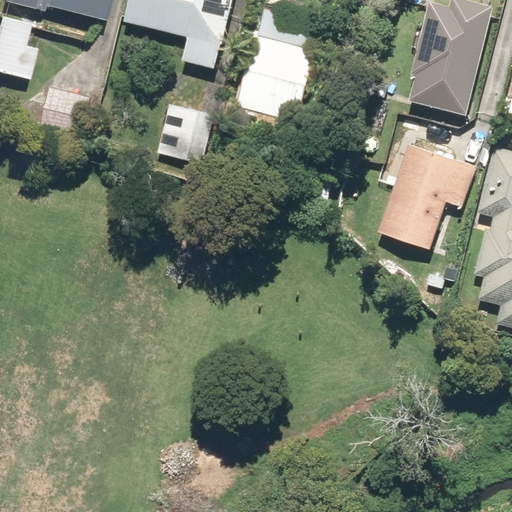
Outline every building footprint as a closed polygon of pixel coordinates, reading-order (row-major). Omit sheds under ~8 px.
[(52,1),(114,17),(118,0),(14,0),(50,9),(52,1)] [(224,65),(240,0),(133,0),(130,16),(196,33),(191,56),(224,65)] [(271,0),(256,63),(320,79),(334,19),(289,8),(291,0),(271,0)] [(440,0),(433,0),(409,98),(468,113),(497,1),(491,0),(449,0),(449,2),(440,0)] [(32,43),(37,19),(5,11),(0,30),(0,69),(34,78),(42,45),(32,43)] [(320,79),(256,63),(246,105),(310,120),(320,79)] [(98,91),(53,83),(46,127),(90,134),(98,91)] [(172,101),(164,138),(210,149),(219,112),(172,101)] [(310,120),(246,105),(240,131),(304,146),(310,120)] [(410,139),(383,227),(436,243),(451,196),(465,200),(478,160),(410,139)] [(511,145),(500,142),(481,211),(495,215),(479,274),(488,276),(483,296),(505,302),(500,321),(511,324),(511,145)]
